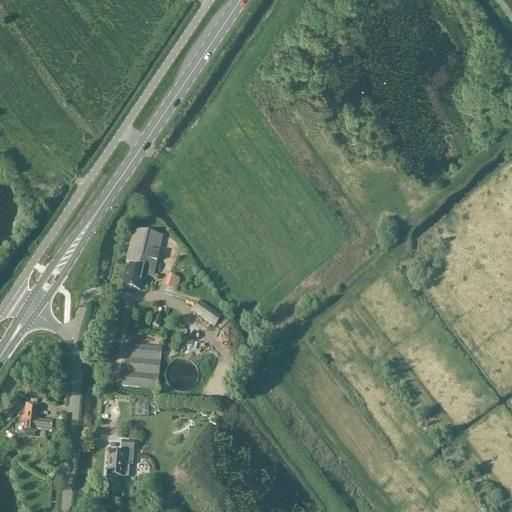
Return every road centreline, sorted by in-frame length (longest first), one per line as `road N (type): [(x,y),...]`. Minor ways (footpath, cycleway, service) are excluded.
road 1 (unclassified): [(9,298),(209,0)]
road 2 (primary): [(90,221),(240,0)]
road 3 (unclassified): [(65,511),(77,367),(66,335)]
